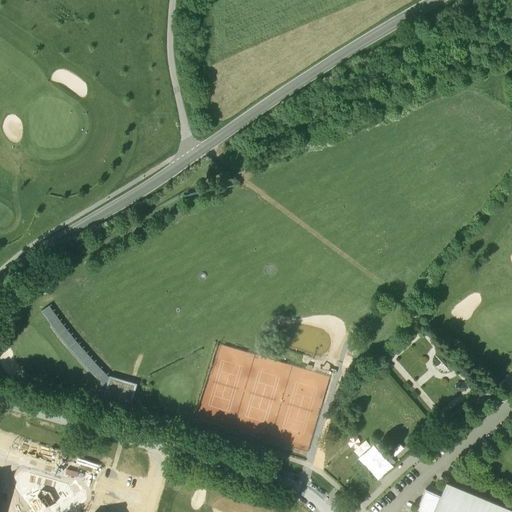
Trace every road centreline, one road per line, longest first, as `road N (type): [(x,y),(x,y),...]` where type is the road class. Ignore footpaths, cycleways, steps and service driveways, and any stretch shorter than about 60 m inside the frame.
road 1 (unclassified): [(0,285),(48,245),(438,0)]
road 2 (track): [(199,152),(511,379)]
road 3 (track): [(199,152),(173,74),(172,0)]
